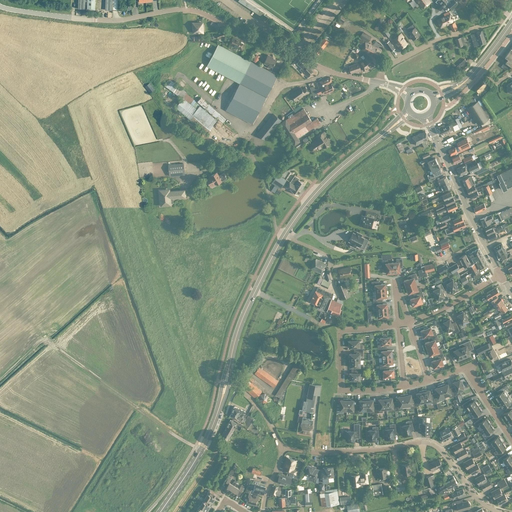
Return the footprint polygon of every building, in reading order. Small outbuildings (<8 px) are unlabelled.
[(94,0),(86,0),(87,9),(94,9),(94,0)] [(248,0),(239,0),(261,14),(263,10),(248,0)] [(435,0),(438,2),(436,4),(440,9),(447,2),(446,2),(447,0),(435,0)] [(444,15),(437,18),(441,26),(450,22),(450,23),(449,23),(452,29),(457,27),(454,21),(453,21),(453,20),(454,20),(450,12),(449,10),(443,12),(444,15)] [(385,21),(380,18),(374,27),(379,30),(381,28),(382,29),(383,27),(382,26),(385,21)] [(406,28),(403,24),(406,21),(404,18),(397,23),(403,30),(406,28)] [(193,28),(194,31),(203,30),(203,26),(201,26),(201,21),(197,21),(192,21),(193,28)] [(420,33),(415,26),(416,25),(414,22),(407,27),(409,30),(408,31),(413,38),(420,33)] [(486,41),(482,29),(470,33),(474,45),(486,41)] [(361,36),(358,41),(364,44),(362,48),(369,52),(373,44),(370,43),(367,42),(371,35),(363,30),(360,35),(361,36)] [(407,42),(401,33),(394,38),(400,47),(407,42)] [(232,35),(229,42),(242,48),(244,43),(243,42),(244,41),(241,40),(241,39),(232,35)] [(317,44),(323,48),(328,40),(323,36),(317,44)] [(389,39),(388,39),(387,37),(384,40),(385,42),(391,50),(395,47),(389,39)] [(453,42),(457,55),(464,53),(460,40),(453,42)] [(278,74),(218,42),(207,64),(240,81),(226,108),(252,122),(278,74)] [(323,48),(317,44),(314,48),(319,52),(323,48)] [(373,44),(369,52),(376,56),(382,48),(378,46),(378,47),(373,44)] [(511,44),(511,47),(502,59),(511,65),(511,44)] [(370,66),(374,62),(368,54),(368,55),(365,52),(363,53),(365,57),(364,58),(370,66)] [(264,61),(268,63),(267,65),(270,66),(271,64),(273,65),(276,58),(273,56),(268,53),(264,61)] [(464,57),(454,68),(457,71),(467,60),(464,57)] [(370,66),(364,58),(359,61),(360,62),(359,63),(361,68),(363,66),(365,69),(370,66)] [(301,67),(300,68),(308,76),(313,70),(307,64),(306,65),(299,59),(296,62),(301,67)] [(361,68),(359,63),(358,61),(349,65),(351,71),(361,68)] [(333,81),(332,80),(330,76),(317,82),(319,87),(331,81),(333,81)] [(170,78),(165,84),(173,90),(182,97),(177,104),(175,105),(190,117),(206,132),(217,118),(200,104),(200,103),(194,98),(186,92),(186,91),(178,84),(177,84),(170,78)] [(481,78),(473,85),(479,91),(481,89),(482,90),(487,84),(481,78)] [(331,81),(319,87),(316,88),(318,92),(323,90),(324,92),(328,91),(328,90),(330,90),(334,88),(331,81)] [(149,83),(144,87),(149,93),(154,90),(149,83)] [(290,93),(295,99),(298,97),(299,97),(305,93),(306,93),(309,91),(305,86),(302,88),(301,86),(294,91),(294,90),(290,93)] [(345,90),(349,95),(352,93),(348,88),(346,89),(344,86),(343,87),(345,90)] [(208,102),(200,96),(197,99),(209,110),(209,111),(210,111),(216,116),(223,121),(226,118),(219,112),(220,112),(214,107),(208,102)] [(478,99),(467,106),(478,123),(488,117),(491,121),(493,119),(483,103),(481,104),(478,99)] [(281,122),(295,143),(300,140),(297,136),(320,122),(317,116),(312,119),(304,106),(281,122)] [(273,113),(262,127),(258,132),(265,138),(281,119),(273,113)] [(442,124),(438,125),(439,128),(441,133),(453,127),(451,122),(443,126),(442,124)] [(314,139),(315,140),(310,143),(314,150),(320,146),(320,147),(323,145),(323,146),(331,142),(324,130),(316,135),(317,137),(314,139)] [(425,130),(421,132),(423,136),(420,137),(423,144),(424,146),(428,145),(425,139),(429,138),(425,130)] [(423,136),(421,132),(412,136),(416,144),(422,141),(423,144),(420,137),(423,136)] [(501,133),(488,139),(489,142),(502,136),(501,133)] [(458,144),(455,146),(458,151),(471,145),(466,137),(456,141),(458,144)] [(400,140),(396,143),(400,151),(405,149),(400,140)] [(459,153),(452,156),(454,162),(462,159),(461,158),(463,157),(465,162),(473,159),(473,158),(475,157),(473,153),(471,154),(464,157),(462,152),(459,153)] [(433,154),(421,160),(423,165),(429,162),(429,163),(437,160),(435,156),(434,157),(433,154)] [(465,163),(457,167),(460,174),(470,170),(471,172),(480,167),(483,166),(480,160),(477,161),(475,157),(473,159),(465,162),(465,163)] [(437,160),(429,163),(432,170),(440,166),(437,160)] [(169,173),(184,171),(183,162),(168,163),(169,173)] [(487,164),(476,169),(478,174),(490,168),(487,164)] [(511,165),(497,173),(500,180),(499,181),(501,186),(502,185),(504,188),(511,184),(511,165)] [(433,172),(428,175),(430,179),(434,177),(436,177),(435,175),(442,172),(440,166),(432,170),(433,172)] [(287,169),(284,170),(280,173),(285,177),(287,178),(289,174),(291,171),(287,169)] [(207,179),(206,179),(208,183),(209,183),(210,184),(211,185),(216,183),(221,180),(221,179),(226,177),(224,173),(223,172),(222,173),(219,174),(217,171),(211,174),(209,175),(210,176),(207,178),(207,179)] [(281,187),(286,179),(279,174),(274,176),(271,180),(281,187)] [(295,174),(290,180),(291,181),(295,183),(302,187),(305,183),(299,179),(299,178),(295,174)] [(448,180),(446,175),(438,179),(440,184),(448,180)] [(470,175),(462,179),(466,186),(475,182),(472,175),(470,175)] [(291,181),(290,180),(290,181),(289,180),(286,185),(291,189),(298,193),(302,187),(295,183),(291,181)] [(448,180),(440,184),(438,185),(440,190),(451,186),(448,180)] [(487,181),(481,184),(475,187),(474,184),(467,188),(469,193),(488,183),(487,181)] [(492,192),(488,183),(469,193),(471,197),(478,194),(477,191),(484,188),(487,194),(492,192)] [(166,188),(159,188),(160,200),(160,204),(163,204),(171,204),(170,195),(180,194),(180,195),(185,195),(184,189),(184,188),(179,188),(166,190),(166,188)] [(444,199),(453,195),(451,190),(440,195),(441,197),(443,196),(444,199)] [(445,202),(443,203),(443,202),(435,206),(436,209),(444,206),(444,205),(455,200),(453,195),(444,199),(445,202)] [(444,206),(436,209),(437,209),(436,209),(438,212),(448,208),(449,210),(457,206),(455,201),(444,206)] [(476,212),(486,207),(484,202),(473,207),(476,212)] [(511,205),(500,210),(504,218),(511,214),(511,205)] [(365,215),(364,215),(362,214),(359,224),(371,227),(373,217),(378,219),(379,213),(366,210),(365,215)] [(440,217),(436,219),(437,223),(439,223),(445,220),(451,218),(449,213),(440,217)] [(487,215),(480,218),(482,221),(481,222),(482,224),(483,224),(483,225),(490,222),(492,221),(490,218),(493,217),(491,213),(487,215)] [(449,220),(450,222),(454,221),(455,223),(463,220),(461,215),(449,220)] [(452,225),(445,228),(447,232),(455,229),(465,224),(463,220),(455,223),(452,225)] [(496,224),(492,226),(485,229),(487,234),(504,226),(505,225),(504,223),(496,226),(496,224)] [(507,225),(504,226),(487,234),(490,239),(495,236),(495,238),(500,236),(498,231),(502,230),(505,228),(506,231),(509,230),(507,225)] [(361,235),(362,233),(357,230),(356,232),(353,231),(348,240),(351,241),(351,242),(351,243),(351,244),(353,244),(355,246),(356,244),(359,245),(361,241),(365,243),(368,238),(361,235)] [(448,240),(440,244),(442,249),(450,245),(448,240)] [(496,254),(497,254),(499,258),(499,257),(501,261),(511,254),(511,253),(510,251),(508,252),(502,241),(493,246),(494,247),(493,248),(496,254)] [(472,251),(469,253),(467,254),(468,256),(469,259),(475,256),(474,255),(481,251),(479,247),(472,250),(472,251)] [(475,256),(469,259),(471,261),(473,260),(474,261),(475,260),(484,255),(481,251),(474,255),(475,256)] [(313,254),(308,252),(303,263),(309,266),(309,264),(316,267),(319,259),(312,256),(313,254)] [(466,253),(459,256),(463,265),(470,261),(466,253)] [(484,255),(475,260),(478,265),(479,263),(486,260),(484,255)] [(392,261),(393,272),(397,272),(397,271),(400,271),(399,265),(402,264),(402,257),(396,257),(396,260),(392,261)] [(393,272),(392,261),(388,261),(388,258),(382,259),(383,266),(386,266),(386,272),(390,272),(390,273),(393,272)] [(488,264),(486,260),(479,263),(478,265),(480,269),(488,264)] [(433,262),(424,264),(421,265),(422,270),(425,269),(426,271),(435,268),(433,262)] [(456,262),(449,266),(452,271),(459,267),(456,262)] [(448,269),(445,264),(438,267),(441,273),(448,269)] [(350,265),(338,268),(340,276),(352,274),(350,265)] [(405,286),(416,282),(415,278),(417,277),(416,272),(409,274),(410,277),(404,279),(405,282),(404,282),(405,286)] [(465,274),(460,277),(463,283),(469,280),(465,274)] [(331,281),(326,279),(323,277),(320,284),(328,287),(331,281)] [(452,291),(455,289),(455,290),(458,288),(458,287),(457,284),(455,280),(454,281),(453,278),(449,280),(448,278),(443,281),(446,287),(449,286),(452,291)] [(375,290),(387,289),(387,285),(385,285),(385,282),(379,283),(379,280),(372,280),(372,286),(375,286),(375,290)] [(350,295),(344,282),(337,285),(342,298),(350,295)] [(417,286),(416,282),(405,286),(406,289),(407,289),(408,292),(414,290),(415,293),(422,290),(420,285),(417,286)] [(433,289),(435,291),(434,292),(436,296),(437,295),(438,298),(439,299),(442,297),(441,296),(444,295),(442,290),(444,288),(441,282),(436,284),(437,287),(433,289)] [(316,289),(313,294),(321,298),(324,293),(328,296),(329,296),(331,292),(318,286),(316,290),(316,289)] [(489,298),(493,296),(499,292),(496,287),(481,296),(484,300),(488,298),(489,298)] [(387,289),(375,290),(376,296),(373,296),(373,300),(381,299),(381,296),(386,296),(386,292),(387,292),(387,289)] [(424,296),(422,290),(415,293),(416,296),(410,298),(411,301),(410,301),(411,304),(412,304),(415,303),(416,304),(420,303),(419,302),(422,301),(421,297),(424,296)] [(318,305),(323,308),(329,296),(328,296),(324,293),(321,298),(313,294),(310,301),(315,303),(314,305),(317,307),(318,305)] [(488,309),(483,313),(485,315),(490,311),(495,308),(497,307),(498,306),(504,302),(501,297),(499,299),(497,296),(490,301),(492,303),(493,302),(495,305),(493,306),(488,309)] [(331,298),(327,310),(338,314),(340,308),(340,307),(342,302),(331,298)] [(381,302),(381,299),(373,300),(374,305),(377,305),(377,309),(389,308),(388,304),(387,305),(387,301),(381,302)] [(498,306),(497,307),(498,309),(500,308),(502,311),(507,307),(504,302),(498,306)] [(291,307),(287,317),(294,319),(295,317),(306,321),(309,312),(302,310),(302,311),(291,307)] [(462,309),(460,311),(460,312),(457,314),(460,319),(458,320),(461,327),(466,324),(465,321),(468,319),(467,317),(468,316),(466,312),(465,313),(463,310),(462,309)] [(511,312),(502,318),(499,319),(498,317),(493,319),(495,323),(496,325),(503,321),(511,316),(511,312)] [(511,316),(503,321),(496,325),(497,328),(502,326),(505,324),(505,325),(511,321),(511,316)] [(459,329),(456,321),(452,323),(450,317),(447,319),(446,318),(443,319),(444,320),(443,320),(445,323),(444,324),(445,327),(446,327),(448,330),(452,328),(453,332),(459,329)] [(429,334),(430,336),(437,334),(435,329),(432,330),(431,325),(428,326),(427,325),(424,327),(424,328),(421,329),(420,330),(421,333),(422,332),(423,335),(429,334)] [(378,346),(385,346),(385,343),(391,342),(391,339),(392,339),(391,336),(390,336),(390,335),(387,336),(387,334),(383,335),(383,336),(380,336),(380,341),(377,341),(378,346)] [(437,344),(436,340),(439,339),(437,334),(430,336),(431,339),(425,341),(426,344),(425,344),(426,348),(437,344)] [(355,349),(363,348),(362,342),(359,343),(359,338),(356,339),(356,337),(352,338),(352,339),(349,339),(349,340),(348,340),(348,343),(349,343),(349,346),(355,346),(355,349)] [(468,348),(471,347),(473,346),(470,339),(459,343),(460,346),(464,357),(468,355),(467,354),(470,353),(468,348)] [(488,342),(476,348),(478,353),(490,347),(488,342)] [(438,348),(437,344),(426,348),(427,351),(428,351),(429,354),(435,352),(436,355),(443,352),(441,347),(438,348)] [(464,357),(460,346),(456,348),(455,345),(450,347),(453,354),(455,353),(458,358),(461,357),(461,358),(464,357)] [(392,355),(393,355),(393,351),(392,351),(392,348),(386,349),(385,346),(378,346),(378,352),(381,352),(382,356),(392,355)] [(490,358),(496,354),(492,347),(486,350),(490,358)] [(363,348),(355,349),(355,352),(349,352),(349,355),(348,355),(348,359),(360,358),(360,354),(363,354),(363,348)] [(443,352),(436,355),(437,358),(431,360),(432,363),(431,363),(432,366),(433,366),(434,366),(437,365),(437,366),(441,365),(441,364),(443,363),(442,359),(445,358),(443,352)] [(392,355),(382,356),(382,360),(379,360),(380,366),(387,365),(387,362),(393,362),(393,358),(394,358),(393,355),(392,355)] [(511,360),(511,357),(499,363),(502,369),(511,364),(511,360)] [(360,358),(348,359),(349,362),(350,362),(350,365),(356,365),(356,368),(363,368),(363,362),(360,362),(360,358)] [(283,398),(281,397),(284,391),(283,391),(290,379),(291,379),(302,365),(295,361),(273,397),(281,401),(283,398)] [(380,371),(383,371),(384,379),(391,378),(391,375),(394,374),(395,374),(395,371),(394,371),(393,368),(388,368),(387,365),(380,366),(380,371)] [(503,378),(506,377),(506,376),(511,372),(511,365),(493,375),(495,380),(502,377),(503,378)] [(278,380),(259,366),(255,372),(273,386),(278,380)] [(363,368),(356,368),(356,371),(350,371),(350,374),(348,374),(348,377),(349,377),(349,378),(353,378),(353,379),(357,379),(357,378),(360,378),(360,374),(363,374),(363,368)] [(259,393),(260,393),(262,390),(252,381),(254,379),(251,376),(249,379),(247,377),(241,384),(256,397),(259,393)] [(455,386),(453,387),(455,394),(461,392),(459,389),(463,387),(462,385),(463,384),(462,380),(461,381),(460,378),(459,378),(459,377),(456,378),(456,379),(453,380),(455,386)] [(306,399),(304,409),(312,411),(315,397),(314,395),(314,394),(316,394),(316,393),(320,394),(321,383),(315,382),(310,381),(309,385),(306,399)] [(455,394),(453,387),(450,388),(448,382),(445,383),(445,382),(441,383),(445,394),(449,393),(450,396),(455,394)] [(437,392),(434,393),(436,400),(442,399),(446,397),(445,394),(441,383),(438,385),(438,386),(435,387),(437,392)] [(500,391),(495,395),(499,400),(507,394),(504,389),(505,388),(508,386),(507,383),(505,384),(503,385),(498,389),(500,391)] [(436,402),(434,393),(431,394),(430,388),(426,389),(426,388),(423,389),(426,400),(432,398),(433,402),(436,402)] [(426,400),(423,389),(419,390),(419,391),(416,391),(418,397),(415,398),(416,404),(420,403),(419,402),(426,400)] [(260,393),(259,393),(258,398),(263,402),(268,400),(269,395),(265,391),(260,393)] [(408,392),(404,393),(406,404),(410,403),(411,406),(417,405),(416,404),(415,398),(412,398),(411,393),(408,393),(408,392)] [(399,401),(396,401),(397,409),(402,408),(402,405),(406,404),(404,393),(400,393),(401,395),(398,395),(399,401)] [(507,394),(499,400),(502,406),(507,403),(509,405),(510,404),(511,403),(511,398),(509,393),(507,394)] [(397,409),(396,401),(393,402),(392,396),(389,396),(389,395),(385,396),(386,407),(391,407),(391,410),(397,409)] [(379,403),(376,404),(377,411),(383,410),(382,407),(386,407),(385,396),(381,396),(382,397),(378,397),(379,403)] [(347,409),(347,397),(343,397),(343,398),(340,398),(340,404),(337,404),(336,411),(342,412),(342,409),(347,409)] [(351,397),(347,397),(347,409),(351,409),(351,412),(357,412),(357,404),(354,404),(354,398),(351,398),(351,397)] [(360,404),(357,404),(357,412),(362,412),(362,409),(366,409),(366,397),(362,397),(362,398),(359,398),(360,404)] [(377,411),(376,404),(373,404),(373,398),(370,398),(370,397),(366,397),(366,409),(371,408),(371,411),(377,411)] [(470,410),(479,404),(475,398),(470,401),(468,399),(462,403),(465,408),(468,406),(470,410)] [(511,415),(511,414),(511,403),(510,404),(509,405),(507,407),(508,409),(503,413),(507,418),(511,415)] [(479,404),(470,410),(474,415),(471,417),(473,419),(479,415),(477,413),(482,409),(479,404)] [(232,406),(232,408),(232,409),(232,410),(242,415),(246,417),(247,413),(244,412),(245,410),(234,405),(234,406),(232,406)] [(242,415),(232,410),(230,415),(241,420),(242,418),(244,419),(246,417),(242,415)] [(259,429),(251,423),(255,418),(248,414),(242,424),(256,434),(259,429)] [(418,430),(422,430),(422,431),(425,432),(425,433),(429,433),(429,432),(430,432),(430,425),(431,425),(431,422),(430,422),(430,421),(426,421),(426,416),(419,415),(418,424),(418,430)] [(302,416),(301,422),(299,431),(311,433),(312,424),(311,424),(312,419),(309,418),(309,417),(302,416)] [(482,428),(491,422),(487,416),(482,419),(480,417),(474,421),(477,426),(480,424),(482,428)] [(230,418),(228,423),(237,428),(237,427),(235,426),(237,423),(239,424),(241,425),(242,423),(243,423),(233,417),(232,418),(231,417),(230,418)] [(407,423),(402,424),(400,425),(403,435),(406,434),(406,435),(409,434),(409,433),(412,432),(411,429),(414,428),(411,419),(406,420),(407,423)] [(357,436),(357,435),(360,435),(360,422),(354,422),(354,429),(345,429),(345,440),(348,440),(348,441),(351,441),(351,440),(354,440),(354,436),(357,436)] [(396,433),(396,431),(395,422),(390,423),(390,426),(386,426),(386,433),(384,434),(384,438),(387,438),(388,439),(391,438),(391,437),(394,437),(394,434),(396,433)] [(491,422),(482,428),(484,431),(482,433),(485,437),(491,433),(489,431),(494,427),(491,422)] [(228,423),(224,429),(231,433),(234,428),(236,429),(237,428),(228,423)] [(373,428),(368,428),(366,429),(366,439),(369,439),(369,440),(373,440),(373,439),(376,439),(376,435),(379,435),(378,425),(372,425),(373,428)] [(442,434),(440,435),(443,440),(455,434),(456,435),(461,432),(460,431),(461,430),(458,425),(457,425),(452,427),(453,429),(451,430),(451,429),(450,430),(449,426),(447,428),(440,431),(442,434)] [(224,429),(220,437),(226,441),(231,433),(224,429)] [(494,446),(503,440),(499,434),(494,437),(492,435),(486,439),(489,444),(492,442),(494,446)] [(247,450),(251,444),(252,441),(250,440),(248,443),(238,437),(234,442),(247,450)] [(503,440),(494,446),(496,449),(494,451),(497,455),(503,451),(501,449),(506,445),(503,440)] [(457,451),(464,447),(460,441),(452,445),(455,452),(457,451)] [(464,447),(457,451),(460,457),(469,453),(468,453),(471,451),(470,448),(467,449),(465,447),(464,447)] [(506,463),(511,459),(511,453),(511,452),(506,455),(504,453),(498,457),(501,462),(504,460),(506,463)] [(283,467),(283,469),(286,470),(289,471),(288,474),(298,477),(299,474),(297,473),(298,469),(294,467),(295,463),(296,459),(295,458),(287,456),(283,467)] [(468,467),(475,463),(472,457),(464,461),(467,467),(468,467)] [(429,462),(432,470),(435,469),(435,468),(442,465),(439,458),(429,462)] [(409,462),(402,463),(403,473),(411,472),(409,462)] [(475,463),(468,467),(472,473),(480,469),(477,462),(475,463)] [(315,465),(313,465),(307,463),(304,473),(309,474),(308,479),(313,480),(315,475),(316,476),(318,468),(315,467),(315,465)] [(324,466),(324,467),(324,468),(321,468),(322,476),(323,481),(329,480),(328,476),(333,475),(332,465),(324,466)] [(256,475),(257,473),(260,474),(261,469),(253,466),(252,471),(254,472),(253,477),(257,478),(258,475),(256,475)] [(385,466),(378,467),(380,480),(387,479),(387,474),(390,473),(389,467),(386,467),(385,466)] [(362,477),(359,477),(359,473),(351,474),(352,484),(361,483),(361,482),(367,481),(366,479),(368,479),(367,472),(369,472),(368,469),(362,469),(363,473),(364,475),(362,476),(362,477)] [(277,480),(285,483),(286,481),(290,482),(291,477),(279,473),(277,480)] [(487,479),(483,473),(475,477),(479,484),(480,483),(487,479)] [(431,474),(425,476),(428,485),(434,483),(431,474)] [(439,484),(437,485),(439,489),(438,490),(440,493),(448,491),(454,488),(453,486),(454,485),(453,483),(457,481),(453,475),(449,477),(450,479),(440,485),(439,484)] [(504,477),(506,480),(499,484),(501,487),(507,483),(506,481),(509,480),(508,479),(506,476),(504,477)] [(234,480),(232,482),(229,481),(231,478),(229,477),(224,483),(227,485),(225,488),(230,491),(236,481),(234,480)] [(251,488),(251,489),(253,489),(252,493),(258,494),(258,491),(263,492),(265,485),(259,483),(260,480),(254,478),(253,482),(255,482),(253,489),(251,488)] [(489,478),(487,479),(480,483),(484,489),(492,485),(489,478)] [(236,481),(230,491),(235,494),(237,491),(240,493),(244,486),(241,485),(240,487),(237,486),(239,483),(236,481)] [(273,486),(271,492),(275,494),(276,493),(279,494),(281,489),(277,488),(273,486)] [(465,493),(463,487),(452,492),(454,498),(465,493)] [(496,496),(503,493),(499,487),(491,491),(494,497),(496,496)] [(210,489),(205,497),(212,502),(217,494),(210,489)] [(252,493),(253,489),(251,489),(250,492),(249,492),(246,501),(256,504),(259,495),(257,494),(252,493)] [(320,496),(321,505),(339,502),(337,489),(324,491),(325,495),(320,496)] [(504,492),(503,493),(496,496),(500,503),(508,498),(504,492)] [(285,496),(279,496),(279,505),(285,504),(289,504),(289,501),(288,501),(288,498),(296,497),(295,494),(287,495),(288,496),(285,496)] [(340,496),(341,503),(351,502),(350,494),(340,496)] [(205,497),(200,505),(207,509),(212,502),(205,497)] [(470,501),(469,501),(468,500),(459,502),(458,500),(452,502),(454,507),(458,506),(459,510),(470,506),(470,505),(471,505),(471,504),(470,501)] [(357,511),(360,510),(358,501),(346,503),(339,505),(340,508),(347,507),(348,511),(346,511),(357,511)]
